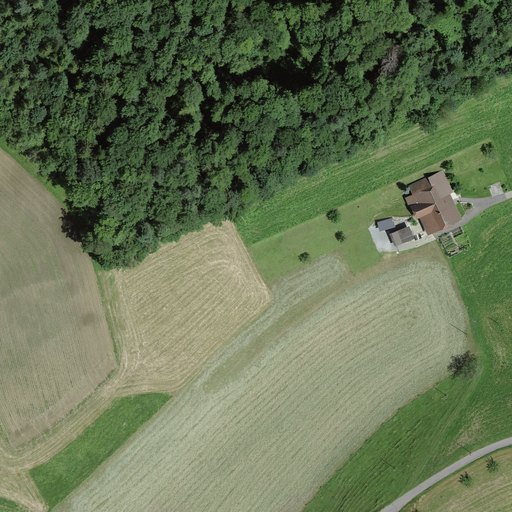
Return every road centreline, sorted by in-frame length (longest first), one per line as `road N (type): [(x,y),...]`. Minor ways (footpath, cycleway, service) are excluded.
road 1 (track): [(511,70),(369,121),(266,144),(230,138),(164,156),(88,158),(0,99)]
road 2 (track): [(426,0),(230,138)]
road 3 (unclassified): [(511,441),(393,511)]
